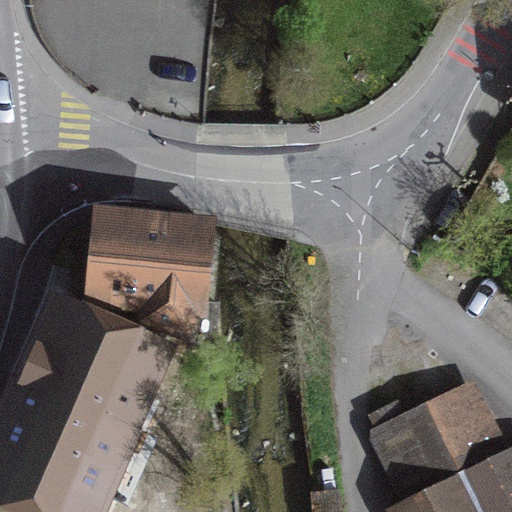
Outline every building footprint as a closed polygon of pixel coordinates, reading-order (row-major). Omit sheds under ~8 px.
[(142,308),(141,323),(164,331),(213,348),(217,304),(197,303),(204,238),(102,228),(94,303),(142,308)] [(164,331),(141,323),(135,339),(60,307),(0,444),(0,489),(53,511),(86,511),(105,469),(128,479),(148,435),(124,424),(158,349),(164,331)] [(405,422),(380,434),(375,437),(410,508),(401,511),(511,511),(511,459),(506,462),(471,390),(405,422)] [(380,434),(405,422),(397,404),(371,417),(380,434)] [(340,511),(338,491),(312,495),(313,511),(340,511)]
